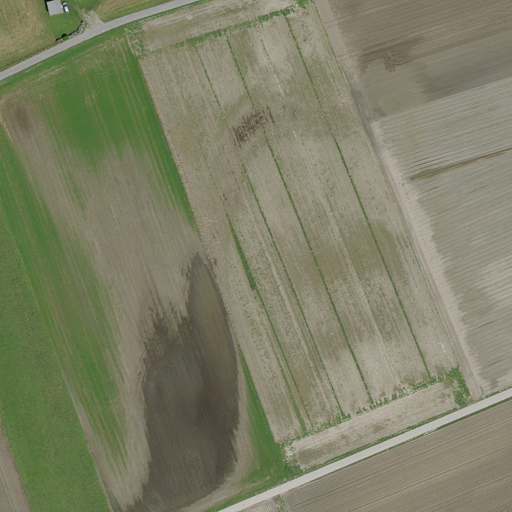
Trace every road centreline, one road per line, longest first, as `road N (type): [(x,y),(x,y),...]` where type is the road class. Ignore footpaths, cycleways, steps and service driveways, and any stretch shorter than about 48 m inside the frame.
road 1 (track): [(511,392),(229,511)]
road 2 (unclassified): [(0,82),(116,25),(197,0)]
